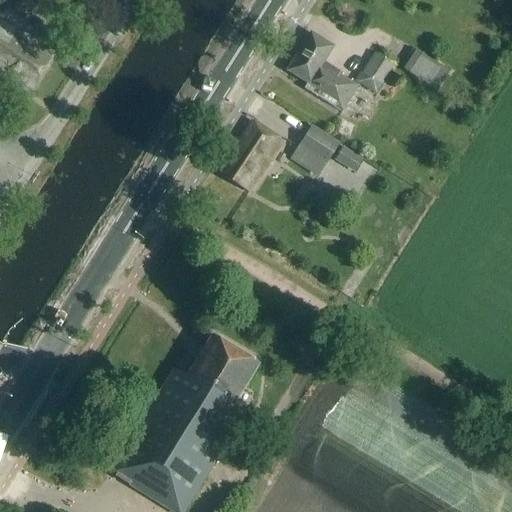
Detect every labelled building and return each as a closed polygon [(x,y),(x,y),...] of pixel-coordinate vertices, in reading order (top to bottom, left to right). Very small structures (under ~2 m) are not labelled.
[(31,92),(52,60),(27,44),(29,41),(0,22),(0,73),(6,78),(7,76),(31,92)] [(351,84),(342,78),(343,76),(324,64),(333,49),(311,35),(287,73),(309,87),(306,91),(342,114),(360,87),(352,82),(351,84)] [(438,88),(449,68),(413,47),(401,66),(438,88)] [(374,54),(362,76),(379,87),(392,65),(374,54)] [(251,196),(284,145),(252,124),(220,175),(251,196)] [(325,166),(338,144),(311,127),(297,149),(325,166)] [(334,161),(348,171),(355,175),(364,161),(343,148),(334,161)] [(234,408),(259,368),(211,338),(186,379),(174,372),(110,476),(168,511),(186,511),(246,415),(234,408)]
